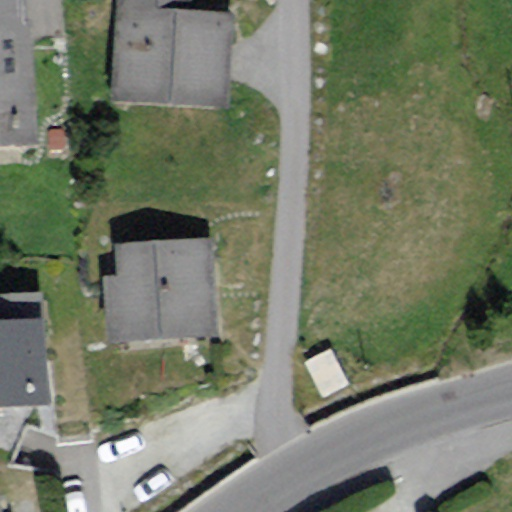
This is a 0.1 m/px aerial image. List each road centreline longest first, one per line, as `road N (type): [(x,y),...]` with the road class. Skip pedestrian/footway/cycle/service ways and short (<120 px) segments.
road 1 (residential): [(273,488),(286,0)]
road 2 (residential): [(273,488),(397,429),(511,397)]
